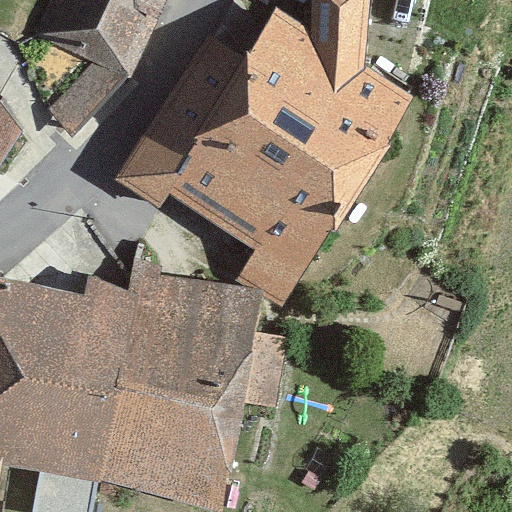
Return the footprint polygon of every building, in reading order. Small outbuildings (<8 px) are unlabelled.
[(43,0),(27,37),(115,77),(149,0),(43,0)] [(204,14),(107,167),(100,176),(146,205),(157,192),(226,243),(218,254),(269,288),(386,102),(329,70),(335,0),(285,0),(278,50),(204,14)] [(0,159),(17,122),(0,113),(0,159)] [(0,471),(77,484),(108,281),(0,267),(0,471)] [(230,285),(109,267),(108,281),(77,484),(199,501),(230,285)]
